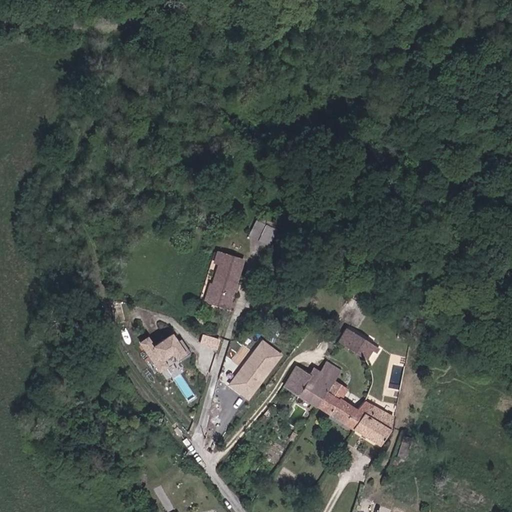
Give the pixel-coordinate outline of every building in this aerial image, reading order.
[(265,211),(257,232),(267,234),(270,219),(280,222),(282,215),(265,211)] [(276,237),(280,222),(270,219),(267,234),(276,237)] [(230,249),(214,293),(233,299),(248,256),(230,249)] [(340,343),(366,360),(371,352),(377,355),(379,350),(348,329),(340,343)] [(201,342),(218,348),(221,338),(204,332),(201,342)] [(163,367),(173,360),(179,369),(191,360),(181,346),(177,349),(172,342),(154,354),(148,346),(140,351),(160,379),(168,374),(163,367)] [(248,399),(280,356),(263,343),(230,385),(248,399)] [(341,373),(327,364),(320,375),(316,372),(311,378),(300,396),(318,408),(334,383),(341,373)] [(287,387),(300,396),(311,378),(298,369),(287,387)] [(334,383),(318,408),(354,432),(355,430),(372,407),(366,403),(357,413),(341,401),(347,391),(334,383)] [(390,433),(393,420),(372,407),(355,430),(381,447),(390,433)]
